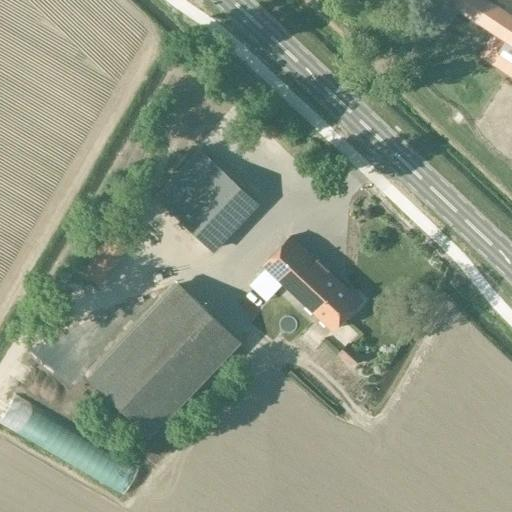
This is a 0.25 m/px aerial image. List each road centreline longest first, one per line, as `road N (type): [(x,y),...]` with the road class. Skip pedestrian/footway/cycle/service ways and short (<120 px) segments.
road 1 (secondary): [(511,265),(229,0)]
road 2 (track): [(140,113),(0,351)]
